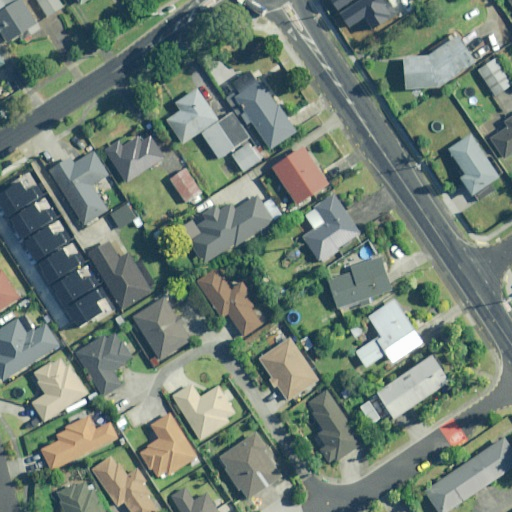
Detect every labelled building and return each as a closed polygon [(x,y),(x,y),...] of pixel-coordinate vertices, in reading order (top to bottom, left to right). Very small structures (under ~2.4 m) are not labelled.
[(0,0),(0,28),(8,42),(26,31),(29,35),(42,27),(25,0),(0,0)] [(60,0),(38,0),(47,15),(64,5),(60,0)] [(324,0),(329,9),(343,0),(324,0)] [(379,11),(365,20),(374,35),(388,27),(379,11)] [(362,19),(355,23),(365,41),(373,36),(362,19)] [(433,94),(478,61),(459,35),(454,38),(451,35),(430,49),(432,54),(405,56),(407,89),(429,88),(433,94)] [(511,79),(497,57),(479,69),(496,95),(511,83),(511,79)] [(263,79),(236,96),(245,111),(242,113),(249,124),(253,122),(271,151),(301,132),(281,99),(276,101),(263,79)] [(181,108),(166,118),(184,144),(202,131),(221,158),(252,137),(234,111),(220,120),(198,87),(177,102),(181,108)] [(511,116),(505,121),(508,125),(490,138),(505,160),(511,155),(511,116)] [(503,175),(473,131),(448,148),(466,175),(462,177),(474,195),(503,175)] [(122,137),(105,149),(127,182),(166,156),(152,135),(144,141),(139,134),(125,143),(122,137)] [(249,141),(231,153),(245,172),(262,160),(249,141)] [(306,145),(273,167),(298,205),(331,183),(306,145)] [(72,154),(49,168),(84,226),(110,210),(94,185),(110,175),(94,149),(76,160),(72,154)] [(187,167),(170,177),(186,203),(203,192),(187,167)] [(363,233),(336,193),(315,208),(324,221),(302,235),(320,262),(363,233)] [(204,265),(275,220),(258,194),(235,209),(231,203),(221,209),(217,204),(203,213),(207,218),(197,224),(202,231),(188,240),(204,265)] [(42,210),(8,230),(37,281),(54,272),(57,277),(67,272),(59,258),(62,256),(55,243),(60,241),(42,210)] [(110,238),(87,251),(121,309),(154,289),(132,251),(121,257),(110,238)] [(394,290),(383,255),(351,265),(353,271),(329,279),(338,308),(394,290)] [(220,265),(197,280),(222,319),(229,315),(244,338),(264,325),(253,309),(257,307),(249,295),(252,293),(241,275),(231,281),(220,265)] [(0,310),(21,297),(3,268),(0,269),(0,310)] [(164,295),(132,315),(160,360),(192,340),(164,295)] [(426,342),(396,298),(369,317),(382,337),(379,339),(377,336),(357,350),(369,367),(389,353),(396,363),(426,342)] [(120,314),(109,320),(115,329),(125,323),(120,314)] [(0,375),(4,382),(60,343),(46,322),(28,334),(16,316),(0,326),(0,375)] [(357,337),(367,329),(361,320),(350,328),(357,337)] [(105,333),(75,352),(103,397),(123,384),(114,371),(135,358),(118,330),(107,337),(105,333)] [(322,380),(290,335),(258,358),(290,403),(322,380)] [(434,355),(378,393),(397,420),(452,381),(434,355)] [(44,421),(89,392),(71,363),(67,366),(62,358),(53,364),(51,360),(34,372),(39,380),(38,381),(46,394),(32,403),(44,421)] [(183,388),(172,395),(200,440),(231,422),(228,417),(236,412),(229,401),(233,399),(227,389),(224,391),(219,383),(202,394),(198,386),(186,393),(183,388)] [(367,441),(332,387),(306,404),(323,430),(318,434),(326,445),(320,449),(330,465),(367,441)] [(199,456),(172,411),(151,423),(159,437),(148,444),(149,446),(139,452),(150,470),(153,468),(159,476),(169,470),(171,473),(199,456)] [(40,450),(51,471),(122,437),(113,420),(98,428),(91,414),(65,427),(66,430),(56,435),(59,440),(40,450)] [(258,430),(220,457),(228,468),(225,470),(241,492),(243,491),(250,501),(285,476),(272,458),(276,456),(258,430)] [(511,443),(506,435),(425,489),(440,511),(444,511),(511,467),(511,443)] [(114,453),(93,468),(118,506),(125,501),(131,511),(158,511),(161,510),(151,495),(152,495),(145,485),(148,482),(138,467),(128,474),(114,453)] [(107,511),(92,482),(88,485),(84,478),(56,492),(66,511),(107,511)] [(186,484),(171,494),(181,511),(222,511),(208,490),(194,498),(186,484)]
